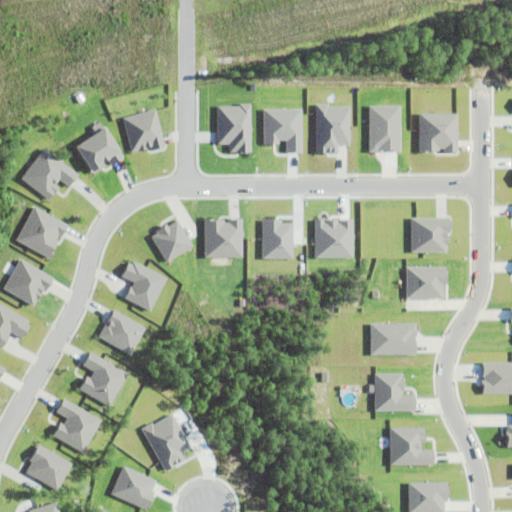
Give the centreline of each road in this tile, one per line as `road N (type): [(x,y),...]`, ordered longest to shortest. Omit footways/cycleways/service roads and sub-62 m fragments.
road 1 (residential): [(479,183),(139,192),(103,222),(70,314),(0,434)]
road 2 (residential): [(479,91),(476,286),(442,359),(448,409),(476,475),(478,511)]
road 3 (residential): [(185,0),(185,185)]
